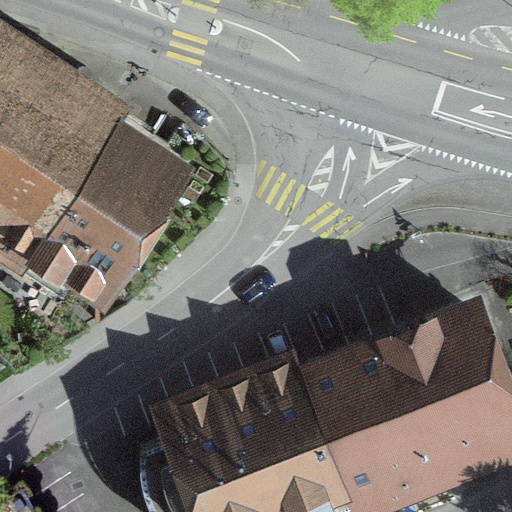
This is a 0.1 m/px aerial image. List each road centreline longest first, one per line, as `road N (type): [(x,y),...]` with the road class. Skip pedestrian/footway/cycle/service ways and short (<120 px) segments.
road 1 (tertiary): [(391,87),(271,249),(0,443)]
road 2 (secondary): [(391,87),(134,0)]
road 3 (secondary): [(511,123),(391,87)]
